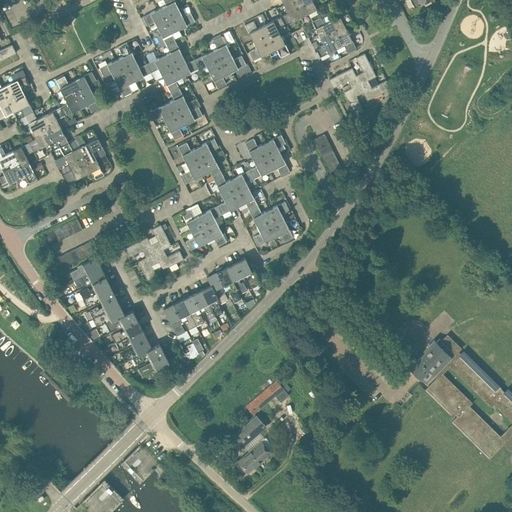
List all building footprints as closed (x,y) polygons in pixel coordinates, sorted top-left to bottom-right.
[(170,12),(179,8),(176,3),(177,2),(176,1),(175,2),(174,0),(163,0),(166,4),(159,8),(163,16),(167,15),(169,19),(172,17),(170,12)] [(301,7),(299,3),(295,5),(293,1),(284,5),(288,12),(281,16),(285,24),(301,16),(297,8),(301,7)] [(312,20),(320,16),(313,1),(304,5),(303,1),(299,3),(301,7),(297,8),(301,16),(308,13),(312,20)] [(165,21),(169,19),(167,15),(163,16),(159,8),(142,16),(143,17),(141,18),(145,26),(154,21),(158,29),(167,24),(165,21)] [(174,21),(178,29),(195,21),(190,12),(183,16),(179,8),(170,12),(172,17),(169,19),(170,23),(174,21)] [(340,36),(348,32),(344,24),(352,20),(348,12),(332,20),(336,28),(332,30),(334,34),(338,32),(340,36)] [(285,25),(285,24),(281,16),(265,24),(269,32),(265,34),(267,38),(271,36),(273,40),(281,36),(277,28),(283,25),(284,26),(285,25)] [(324,24),(321,18),(320,16),(312,20),(320,36),(328,32),(330,36),(334,34),(332,30),(336,28),(332,20),(324,24)] [(171,32),(178,29),(174,21),(170,23),(169,19),(165,21),(167,24),(158,29),(166,44),(175,40),(171,32)] [(269,32),(265,24),(257,28),(253,20),(245,24),(253,40),(261,36),(263,40),(267,38),(265,34),(269,32)] [(336,38),(334,34),(330,36),(328,32),(320,36),(324,44),(314,49),(315,50),(317,50),(320,56),(336,48),(332,40),(336,38)] [(332,40),(336,48),(343,44),(347,52),(356,48),(348,32),(340,36),(338,32),(334,34),(336,38),(332,40)] [(221,56),(230,52),(222,36),(213,40),(217,48),(210,51),(214,60),(218,58),(220,62),(224,60),(221,56)] [(269,42),(267,38),(263,40),(261,36),(253,40),(257,48),(249,52),(253,60),(269,52),(265,44),(269,42)] [(265,44),(269,52),(277,48),(281,56),(289,52),(281,36),(273,40),(271,36),(267,38),(269,42),(265,44)] [(175,60),(183,56),(175,40),(166,44),(170,52),(163,55),(167,64),(171,62),(173,66),(177,64),(175,60)] [(16,52),(12,44),(0,49),(0,60),(7,57),(8,59),(8,58),(8,57),(16,52)] [(127,64),(135,60),(127,44),(123,46),(122,45),(121,46),(122,46),(119,48),(123,56),(115,59),(119,68),(123,66),(125,70),(129,68),(127,64)] [(216,64),(220,62),(218,58),(214,60),(210,51),(194,60),(198,68),(206,64),(210,72),(218,68),(216,64)] [(225,64),(229,72),(246,64),(241,55),(234,59),(230,52),(221,56),(224,60),(220,62),(222,66),(225,64)] [(360,83),(368,80),(376,76),(369,62),(371,61),(370,60),(369,61),(364,53),(356,57),(363,71),(356,75),(360,83)] [(169,68),(173,66),(171,62),(167,64),(163,55),(147,63),(151,72),(159,68),(162,76),(171,72),(169,68)] [(198,68),(194,60),(186,63),(183,56),(175,60),(177,64),(173,66),(175,70),(178,68),(183,76),(198,68)] [(115,59),(99,68),(104,76),(111,72),(114,77),(110,79),(112,82),(115,80),(123,76),(121,72),(125,70),(123,66),(119,68),(115,59)] [(151,72),(147,63),(139,67),(135,60),(127,64),(129,68),(125,70),(127,74),(131,72),(135,80),(151,72)] [(222,76),(229,72),(225,64),(222,66),(220,62),(216,64),(218,68),(210,72),(218,88),(226,83),(222,76)] [(175,80),(183,76),(178,68),(175,70),(173,66),(169,68),(171,72),(162,76),(170,91),(180,87),(179,85),(178,86),(175,80)] [(360,83),(356,75),(352,67),(338,74),(337,73),(336,73),(337,75),(329,79),(333,87),(348,80),(351,87),(360,83)] [(112,82),(109,83),(113,92),(120,89),(123,96),(132,91),(128,84),(135,80),(131,72),(127,74),(125,70),(121,72),(123,76),(115,80),(112,82)] [(84,95),(92,91),(88,84),(96,80),(92,71),(76,79),(80,88),(76,90),(78,94),(82,92),(84,95)] [(17,100),(25,96),(21,87),(29,84),(25,75),(9,83),(13,92),(9,94),(11,98),(15,96),(17,100)] [(80,88),(76,79),(68,83),(64,75),(56,80),(64,95),(72,91),(74,96),(78,94),(76,90),(80,88)] [(390,88),(386,80),(372,87),(368,80),(360,83),(363,92),(367,100),(381,93),(382,94),(383,94),(382,92),(390,88)] [(13,92),(9,83),(1,87),(0,84),(0,98),(5,96),(8,100),(11,98),(9,94),(13,92)] [(356,96),(363,92),(360,83),(351,87),(349,89),(343,91),(351,105),(349,106),(349,107),(351,106),(355,114),(363,110),(356,96)] [(178,107),(187,103),(179,87),(180,87),(170,91),(174,99),(166,103),(171,111),(174,109),(176,113),(180,111),(178,107)] [(80,97),(78,94),(74,96),(72,91),(64,95),(68,103),(60,107),(64,115),(80,107),(76,99),(80,97)] [(76,99),(80,107),(88,104),(92,111),(100,107),(92,91),(84,95),(82,92),(78,94),(80,97),(76,99)] [(13,102),(11,98),(8,100),(5,96),(0,98),(0,105),(1,107),(0,107),(0,117),(13,111),(9,104),(13,102)] [(24,115),(33,111),(25,96),(17,100),(15,96),(11,98),(13,102),(9,104),(13,111),(21,108),(24,115)] [(172,115),(176,113),(174,109),(171,111),(166,103),(150,111),(155,119),(163,115),(166,123),(174,119),(172,115)] [(182,115),(186,123),(203,115),(198,106),(190,110),(187,103),(178,107),(180,111),(176,113),(178,117),(182,115)] [(57,119),(64,115),(60,107),(44,115),(48,123),(45,125),(46,128),(50,126),(52,130),(60,126),(57,119)] [(48,123),(44,115),(37,119),(33,111),(24,115),(32,131),(40,127),(42,130),(46,128),(45,125),(48,123)] [(179,127),(186,123),(182,115),(178,117),(176,113),(172,115),(174,119),(166,123),(174,139),(183,135),(179,127)] [(342,136),(352,131),(349,124),(338,129),(342,136)] [(60,147),(68,142),(60,126),(52,130),(50,126),(46,128),(48,132),(44,134),(49,143),(56,139),(60,147)] [(48,132),(46,128),(42,130),(40,127),(32,131),(36,139),(33,140),(29,142),(33,151),(49,143),(44,134),(48,132)] [(345,142),(355,137),(352,131),(342,136),(345,142)] [(316,145),(327,139),(324,133),(313,139),(316,145)] [(273,157),(281,153),(277,147),(285,143),(281,134),(265,142),(269,150),(265,152),(267,156),(271,154),(273,157)] [(80,146),(84,155),(80,157),(82,160),(86,158),(88,162),(96,157),(104,154),(100,147),(102,146),(98,137),(96,138),(80,146)] [(348,149),(359,143),(355,137),(345,142),(348,149)] [(206,161),(214,157),(211,150),(218,147),(214,138),(198,146),(202,154),(198,156),(200,160),(204,158),(206,161)] [(269,150),(265,142),(257,146),(253,138),(245,142),(253,158),(261,154),(263,157),(267,156),(265,152),(269,150)] [(68,142),(60,147),(64,155),(68,163),(76,158),(78,162),(82,160),(80,157),(84,155),(80,146),(80,145),(79,145),(76,139),(68,143),(68,142)] [(319,150),(330,145),(327,139),(316,145),(319,150)] [(25,155),(33,151),(29,142),(13,150),(17,158),(13,160),(15,164),(19,162),(20,166),(29,162),(25,155)] [(202,154),(198,146),(191,150),(187,142),(178,146),(186,162),(195,158),(196,161),(200,160),(198,156),(202,154)] [(351,155),(362,149),(359,143),(348,149),(351,155)] [(322,156),(333,150),(330,145),(319,150),(322,156)] [(17,158),(13,150),(5,154),(1,146),(0,146),(0,164),(1,166),(9,162),(11,166),(15,164),(13,160),(17,158)] [(324,161),(335,155),(333,150),(322,156),(324,161)] [(289,170),(281,154),(281,153),(273,157),(271,154),(267,156),(269,160),(265,161),(269,170),(277,167),(281,174),(289,170)] [(269,160),(267,156),(263,157),(261,154),(253,158),(257,166),(249,170),(253,178),(269,170),(265,161),(269,160)] [(327,166),(338,161),(335,155),(324,161),(327,166)] [(80,166),(84,174),(92,171),(95,178),(104,174),(96,157),(88,162),(86,158),(82,160),(84,164),(80,166)] [(214,178),(222,174),(214,157),(206,161),(204,158),(200,160),(202,164),(198,165),(203,174),(210,171),(214,178)] [(84,164),(82,160),(78,162),(76,158),(68,163),(72,170),(64,174),(68,182),(84,174),(80,166),(84,164)] [(202,164),(200,160),(196,161),(195,158),(186,162),(190,170),(182,174),(186,182),(203,174),(198,165),(202,164)] [(330,172),(341,166),(338,161),(327,166),(330,172)] [(17,168),(15,164),(11,166),(9,162),(1,166),(5,174),(0,176),(0,183),(1,186),(17,178),(13,170),(17,168)] [(13,170),(17,178),(24,175),(28,183),(37,178),(29,162),(20,166),(19,162),(15,164),(17,168),(13,170)] [(40,162),(33,166),(36,171),(43,167),(40,162)] [(333,177),(343,172),(341,166),(330,172),(333,177)] [(246,182),(253,178),(249,170),(233,178),(238,186),(234,188),(235,191),(239,189),(241,193),(249,189),(246,182)] [(238,186),(233,178),(226,181),(222,174),(214,178),(221,194),(230,190),(231,193),(235,191),(234,188),(238,186)] [(258,205),(257,205),(249,189),(241,193),(239,189),(235,191),(237,195),(234,197),(238,206),(245,202),(247,206),(249,209),(258,205)] [(237,195),(235,191),(231,193),(230,190),(221,194),(225,201),(218,205),(222,214),(238,206),(234,197),(237,195)] [(277,224),(285,220),(284,219),(281,213),(288,210),(288,212),(290,211),(289,209),(285,201),(269,209),(273,217),(269,219),(271,223),(275,221),(277,224)] [(215,217),(222,214),(218,205),(202,213),(206,221),(202,223),(204,227),(208,225),(210,228),(218,224),(215,217)] [(261,213),(258,205),(249,209),(256,223),(257,225),(265,221),(267,224),(271,223),(269,219),(273,217),(269,209),(261,213)] [(206,221),(202,213),(194,217),(191,209),(182,213),(190,229),(198,225),(200,228),(204,227),(202,223),(206,221)] [(76,232),(82,229),(77,218),(71,221),(76,232)] [(269,228),(273,237),(281,233),(285,241),(293,237),(289,228),(290,228),(289,226),(288,227),(286,223),(285,220),(277,224),(275,221),(271,223),(273,227),(269,228)] [(71,235),(76,232),(71,221),(65,224),(71,235)] [(273,227),(271,223),(267,224),(265,221),(257,225),(258,227),(261,233),(253,237),(257,245),(266,241),(267,241),(267,240),(273,237),(269,228),(273,227)] [(158,241),(151,244),(155,253),(163,249),(171,245),(163,230),(168,228),(165,223),(161,225),(160,224),(152,228),(156,235),(158,241)] [(65,237),(71,235),(65,224),(60,227),(65,237)] [(202,232),(207,241),(214,237),(218,245),(226,241),(218,224),(210,228),(208,225),(204,227),(206,231),(202,232)] [(206,231),(204,227),(200,228),(198,225),(190,229),(194,237),(186,241),(190,249),(207,241),(202,232),(206,231)] [(60,240),(65,237),(60,227),(54,229),(60,240)] [(54,243),(60,240),(54,229),(49,232),(54,243)] [(49,246),(54,243),(49,232),(43,235),(49,246)] [(155,253),(151,244),(147,237),(126,247),(130,256),(142,249),(146,257),(155,253)] [(96,251),(93,245),(91,241),(76,248),(81,259),(96,251)] [(74,262),(81,259),(76,248),(69,251),(74,262)] [(155,253),(159,261),(163,269),(183,258),(179,250),(167,256),(163,249),(155,253)] [(67,266),(74,262),(69,251),(62,255),(67,266)] [(151,265),(159,261),(155,253),(146,257),(138,261),(149,282),(157,277),(151,265)] [(60,269),(67,266),(62,255),(55,258),(60,269)] [(73,279),(101,266),(99,264),(98,265),(95,258),(96,257),(96,256),(77,266),(78,268),(70,272),(73,279)] [(251,288),(259,284),(245,257),(243,258),(243,259),(236,263),(236,262),(243,276),(248,274),(250,278),(247,280),(251,288)] [(237,279),(243,276),(236,262),(235,262),(236,263),(229,267),(228,265),(226,267),(240,294),(247,290),(243,281),(239,283),(237,279)] [(91,282),(105,276),(105,275),(104,276),(103,273),(100,269),(102,268),(101,266),(73,279),(77,287),(86,283),(87,285),(91,282)] [(217,271),(216,271),(217,273),(225,290),(228,289),(234,302),(242,298),(240,294),(226,267),(224,268),(224,269),(217,272),(217,271)] [(209,275),(207,276),(211,285),(212,285),(219,299),(221,303),(227,300),(223,291),(225,290),(217,273),(210,276),(209,275)] [(83,298),(110,285),(109,283),(108,283),(104,277),(106,276),(105,276),(91,282),(94,287),(89,289),(87,287),(79,291),(83,298)] [(219,304),(221,303),(219,299),(212,285),(211,285),(207,276),(209,281),(207,283),(209,287),(205,289),(204,288),(202,289),(215,316),(223,312),(219,304)] [(99,297),(101,301),(115,295),(117,293),(116,290),(112,292),(110,288),(111,287),(110,285),(83,298),(87,306),(95,302),(94,299),(99,297)] [(192,294),(193,295),(202,313),(203,312),(208,320),(215,316),(202,289),(199,290),(200,291),(193,295),(192,294)] [(92,317),(120,304),(118,302),(117,302),(114,296),(115,295),(101,301),(103,307),(98,309),(97,306),(89,311),(92,317)] [(185,297),(182,299),(196,326),(204,322),(200,314),(202,313),(193,295),(186,299),(185,297)] [(173,303),(180,318),(181,318),(182,322),(183,322),(185,322),(189,329),(196,326),(182,299),(180,300),(181,301),(174,304),(173,303)] [(166,307),(163,308),(177,335),(185,331),(181,323),(183,322),(182,322),(181,318),(180,318),(173,303),(174,305),(167,308),(166,307)] [(120,304),(92,317),(96,325),(104,321),(105,323),(110,321),(124,314),(132,309),(127,312),(126,309),(122,311),(119,307),(121,306),(120,304)] [(123,326),(137,319),(136,319),(134,315),(132,312),(134,312),(132,309),(124,314),(110,321),(105,323),(109,331),(118,326),(116,324),(121,322),(123,326)] [(115,342),(142,328),(141,326),(140,327),(136,320),(137,319),(123,326),(125,330),(121,333),(120,330),(111,334),(115,342)] [(133,345),(147,338),(145,338),(142,331),(143,331),(142,328),(115,342),(119,350),(127,345),(126,342),(130,340),(133,345)] [(430,348),(410,367),(426,383),(435,374),(438,377),(442,372),(449,365),(460,354),(457,351),(461,348),(447,335),(441,340),(439,339),(436,342),(434,340),(428,346),(430,348)] [(133,357),(151,347),(150,345),(149,346),(146,339),(147,338),(133,345),(135,350),(130,352),(129,349),(121,353),(125,361),(131,358),(133,357)] [(133,357),(131,358),(134,365),(136,364),(136,365),(145,360),(144,357),(148,355),(150,360),(163,353),(159,346),(161,346),(159,343),(151,347),(133,357)] [(185,354),(189,360),(199,355),(196,348),(190,351),(185,354)] [(438,377),(425,389),(426,390),(428,388),(429,388),(433,392),(440,399),(437,401),(438,402),(440,399),(441,400),(452,410),(449,413),(450,414),(453,410),(455,412),(458,415),(452,421),(453,422),(455,420),(457,422),(466,431),(464,433),(465,434),(467,431),(470,435),(478,443),(476,445),(477,446),(479,443),(490,454),(488,457),(489,457),(502,444),(501,444),(502,442),(504,441),(510,447),(511,445),(511,392),(510,390),(508,389),(509,388),(504,392),(501,389),(499,387),(501,386),(500,385),(499,386),(489,376),(488,375),(489,374),(488,373),(487,374),(476,364),(476,363),(477,362),(476,362),(475,363),(464,352),(465,350),(464,350),(460,354),(449,365),(491,407),(494,404),(511,421),(511,424),(500,437),(469,406),(473,402),(442,372),(438,377)] [(147,364),(138,368),(142,376),(169,363),(168,360),(167,360),(163,354),(164,353),(164,352),(163,353),(150,360),(151,362),(147,364)] [(269,387),(246,406),(253,413),(260,407),(274,394),(282,387),(286,392),(290,389),(291,388),(280,376),(280,377),(278,378),(269,387)] [(253,426),(238,439),(243,446),(251,439),(266,426),(259,419),(256,415),(249,421),(253,426)] [(401,445),(388,432),(380,439),(393,452),(401,445)] [(393,452),(380,439),(373,446),(386,460),(393,452)] [(248,472),(271,452),(261,440),(238,461),(248,472)] [(107,444),(122,460),(124,458),(109,443),(107,444)] [(386,460),(373,446),(366,453),(377,467),(386,460)] [(377,467),(366,453),(358,460),(369,475),(377,467)] [(369,475),(358,460),(351,468),(361,482),(369,475)] [(428,483),(436,475),(422,462),(415,471),(428,483)] [(83,468),(98,484),(99,482),(84,467),(83,468)] [(361,482),(351,468),(342,476),(354,489),(361,482)] [(428,483),(415,471),(408,478),(421,491),(428,483)] [(421,491),(408,478),(401,486),(414,499),(421,491)] [(414,499),(401,486),(394,494),(407,507),(414,499)] [(468,511),(475,505),(461,493),(454,501),(465,511),(468,511)] [(402,511),(407,507),(394,494),(387,501),(396,511),(402,511)] [(465,511),(454,501),(447,510),(449,511),(465,511)]
